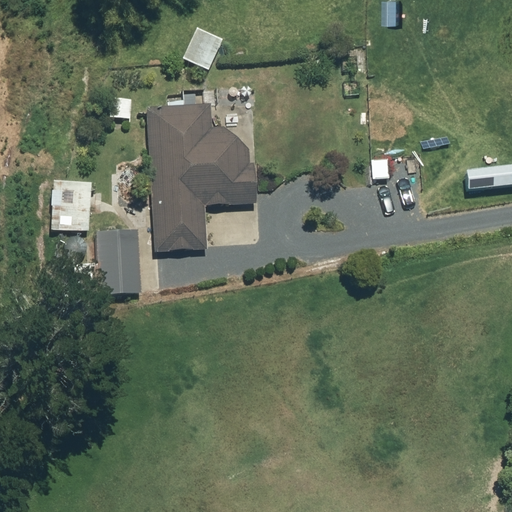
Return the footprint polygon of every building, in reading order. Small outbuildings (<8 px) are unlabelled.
[(222,38),(194,25),(180,56),(208,69),(222,38)] [(131,96),(106,95),(106,117),(130,118),(131,96)] [(204,210),(256,207),(254,167),(249,168),(248,154),(223,131),(212,132),(211,109),(148,112),(155,256),(207,253),(204,210)] [(387,158),(365,159),(366,179),(389,178),(387,158)] [(90,180),(47,178),(44,228),(87,231),(90,180)] [(95,238),(99,299),(141,297),(137,235),(95,238)]
